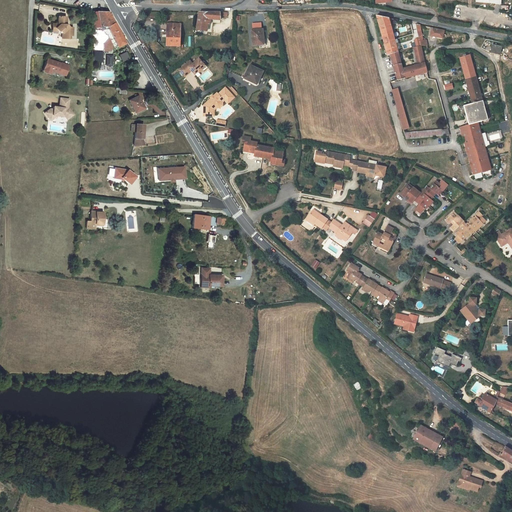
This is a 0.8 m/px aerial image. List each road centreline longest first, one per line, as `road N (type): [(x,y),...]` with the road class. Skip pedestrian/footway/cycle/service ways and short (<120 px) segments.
road 1 (secondary): [(511,444),(473,422),(247,228),(123,25)]
road 2 (residential): [(245,1),(351,6),(511,39)]
road 3 (residential): [(31,0),(24,130)]
road 4 (residential): [(418,234),(423,251),(511,292)]
